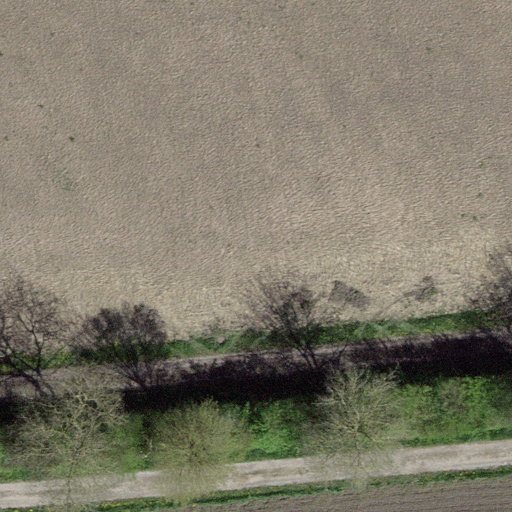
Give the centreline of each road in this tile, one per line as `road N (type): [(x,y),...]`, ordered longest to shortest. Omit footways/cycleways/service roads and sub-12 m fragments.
road 1 (track): [(511,341),(0,387)]
road 2 (track): [(0,504),(511,460)]
